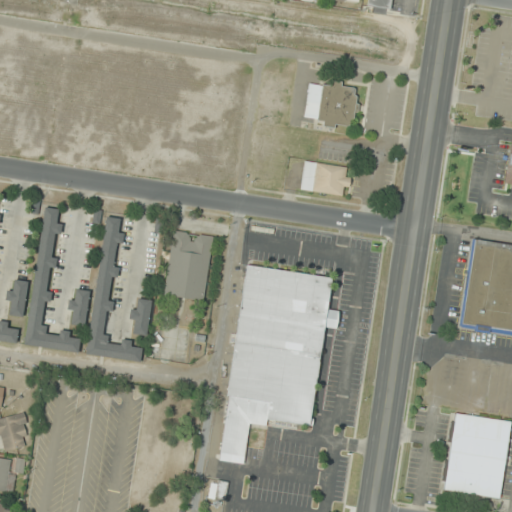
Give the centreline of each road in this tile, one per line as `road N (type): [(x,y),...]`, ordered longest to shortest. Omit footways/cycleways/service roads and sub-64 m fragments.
road 1 (secondary): [(374,511),(450,0)]
road 2 (residential): [(415,235),(0,168)]
